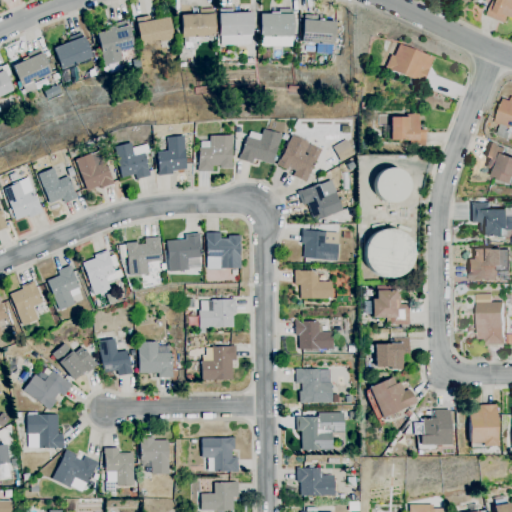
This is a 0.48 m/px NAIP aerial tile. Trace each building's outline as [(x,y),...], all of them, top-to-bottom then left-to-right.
[(504,23),(486,15),(493,1),(497,3),(498,0),(511,0),(511,17),(507,15),(504,23)] [(184,45),(183,38),(182,38),(180,15),(199,14),(199,10),(213,9),(215,36),(212,36),(212,40),(201,41),(201,42),(196,42),(196,44),(184,45)] [(221,46),(220,36),(219,36),(218,14),(219,13),(219,9),(232,9),(232,13),(251,12),(252,35),(251,35),(251,45),(221,46)] [(293,37),(260,37),(259,14),(270,14),(270,12),(278,12),(278,9),(292,9),(292,14),(293,37)] [(332,54),(316,53),(317,43),(301,43),(303,15),(317,16),(317,19),(323,20),(323,21),(336,22),(334,44),(333,44),(332,54)] [(140,46),(136,24),(137,24),(136,18),(149,16),(150,21),(168,18),(172,40),(140,46)] [(110,29),(109,27),(114,26),(113,24),(123,21),(123,20),(127,19),(128,25),(110,29)] [(103,66),(96,33),(128,26),(133,47),(119,51),(121,62),(103,66)] [(60,70),(52,49),(83,36),(91,57),(60,70)] [(415,88),(406,85),(408,78),(384,69),(389,55),(393,56),(397,45),(431,58),(427,69),(428,69),(423,83),(418,81),(415,88)] [(26,94),(22,86),(21,87),(21,86),(18,88),(15,83),(18,82),(11,66),(22,62),(21,59),(26,57),(25,54),(38,48),(40,53),(41,52),(51,73),(34,81),(33,81),(32,82),(33,83),(45,77),(48,84),(36,89),(26,94)] [(0,65),(1,67),(7,64),(11,75),(6,77),(13,91),(0,96),(0,65)] [(506,138),(496,134),(499,124),(494,122),(503,98),(510,101),(511,97),(511,133),(509,132),(506,138)] [(424,145),(409,145),(409,140),(389,140),(390,118),(405,118),(405,115),(412,115),(412,114),(417,114),(417,130),(424,130),(424,145)] [(270,164),(252,159),(251,164),(237,160),(244,137),(245,137),(247,131),(258,135),(260,129),(279,135),(270,164)] [(157,176),(156,172),(157,172),(155,156),(155,153),(166,151),(164,138),(180,135),(185,169),(171,171),(171,174),(157,176)] [(196,172),(196,165),(196,154),(195,154),(195,152),(196,152),(196,147),(198,147),(197,142),(206,142),(206,136),(230,135),(230,169),(218,169),(218,166),(211,166),(211,172),(196,172)] [(305,183),(292,176),(294,171),(288,168),(286,170),(275,165),(289,136),(306,144),(302,154),(314,160),(307,175),(308,176),(305,183)] [(339,162),(331,148),(344,140),(353,154),(339,162)] [(134,179),(133,175),(120,178),(112,147),(128,143),(131,156),(142,153),(143,157),(144,156),(148,176),(134,179)] [(511,176),(509,184),(490,176),(492,169),(486,167),(489,159),(484,157),(490,143),(504,148),(502,154),(511,157),(511,176)] [(86,191),(73,160),(88,153),(94,166),(104,162),(113,183),(100,189),(98,186),(86,191)] [(69,177),(65,169),(70,167),(74,175),(69,177)] [(48,204),(41,187),(36,174),(51,168),(57,180),(67,176),(76,198),(63,204),(61,199),(48,204)] [(394,202),(385,202),(377,197),(373,189),(373,180),(378,172),(386,168),(395,169),(403,174),(407,181),(406,190),(401,198),(394,202)] [(8,182),(5,175),(11,172),(15,179),(8,182)] [(14,221),(13,218),(10,219),(6,210),(9,208),(1,189),(9,185),(9,184),(15,181),(16,182),(26,177),(31,191),(32,191),(41,213),(28,219),(27,215),(14,221)] [(313,221),(306,204),(301,205),(296,192),(301,190),(319,183),(320,184),(330,180),(341,210),(313,221)] [(483,237),(483,236),(482,236),(482,232),(479,232),(479,223),(471,223),(470,202),(475,202),(475,203),(489,202),(489,210),(506,209),(506,208),(511,208),(511,229),(502,230),(502,236),(483,237)] [(335,261),(302,258),(303,244),(300,244),(301,229),(305,229),(305,231),(338,233),(335,261)] [(385,278),(375,274),(367,267),(363,257),(364,246),(370,236),(379,231),(390,229),(400,233),(408,240),(412,250),(411,261),(405,271),(396,276),(385,278)] [(167,272),(165,241),(184,239),(184,235),(198,233),(199,239),(198,239),(200,257),(186,259),(187,270),(167,272)] [(219,270),(205,270),(205,240),(204,240),(204,233),(219,233),(219,239),(227,239),(227,235),(239,235),(239,269),(219,269),(219,270)] [(128,276),(125,251),(124,251),(124,243),(136,242),(137,245),(144,244),(143,238),(158,237),(159,243),(158,243),(160,261),(146,262),(147,274),(128,276)] [(468,279),(468,259),(473,259),(473,249),(481,249),(481,248),(500,248),(500,250),(508,249),(508,270),(507,270),(507,277),(496,277),(496,279),(473,279),(468,279)] [(92,295),(90,288),(89,288),(88,283),(87,280),(86,280),(85,276),(81,263),(94,258),(93,255),(106,251),(108,257),(114,255),(118,265),(113,267),(114,271),(120,270),(122,277),(116,279),(115,278),(106,281),(109,289),(92,295)] [(57,311),(51,298),(52,297),(45,281),(58,275),(56,271),(69,266),(73,275),(76,282),(77,282),(77,284),(78,288),(77,288),(79,293),(70,297),(73,304),(57,311)] [(331,299),(298,299),(298,285),(293,285),(293,270),(301,270),(301,271),(317,271),(317,281),(331,281),(331,299)] [(21,326),(8,295),(21,289),(20,286),(33,281),(34,284),(42,303),(32,307),(37,319),(21,326)] [(460,294),(457,291),(456,287),(458,283),(465,284),(468,289),(463,294),(460,294)] [(388,325),(388,324),(385,324),(385,318),(371,318),(370,300),(375,299),(375,290),(395,290),(396,296),(399,296),(399,305),(407,305),(408,325),(388,325)] [(503,344),(483,344),(482,339),(475,339),(475,294),(490,294),(490,302),(501,302),(502,337),(503,337),(503,344)] [(204,334),(197,334),(197,328),(197,311),(199,311),(199,301),(211,301),(211,299),(235,299),(235,314),(232,314),(232,328),(210,328),(204,328),(204,334)] [(332,350),(317,350),(297,350),(297,336),(293,336),(293,322),(317,322),(317,332),(332,332),(332,350)] [(402,371),(396,371),(396,370),(389,370),(389,367),(373,367),(373,345),(386,345),(386,343),(393,343),(393,338),(408,338),(408,342),(408,354),(401,354),(402,371)] [(116,376),(116,371),(102,373),(97,342),(113,339),(116,353),(127,351),(131,374),(116,376)] [(157,378),(157,373),(137,374),(137,342),(157,342),(157,346),(168,346),(169,353),(171,353),(171,358),(171,359),(171,377),(157,378)] [(72,380),(70,378),(57,362),(55,360),(54,361),(53,361),(52,361),(49,357),(51,355),(50,354),(51,354),(64,343),(70,351),(71,350),(73,353),(81,347),(94,362),(97,365),(82,377),(79,374),(72,380)] [(357,353),(347,353),(347,346),(352,346),(352,343),(357,343),(357,353)] [(200,380),(199,361),(201,361),(201,355),(205,355),(205,348),(211,348),(211,347),(230,347),(230,346),(235,346),(235,361),(230,361),(231,380),(200,380)] [(372,354),(364,354),(364,346),(372,346),(372,354)] [(303,403),(297,403),(297,391),(300,391),(300,384),(294,384),(294,369),(301,369),(301,370),(318,370),(318,384),(330,384),(330,402),(303,403)] [(24,382),(18,378),(24,370),(30,374),(24,382)] [(48,411),(43,407),(43,406),(32,398),(32,399),(21,391),(34,375),(43,382),(51,371),(70,385),(62,397),(57,393),(53,399),(55,401),(48,411)] [(376,419),(363,392),(368,389),(367,388),(392,376),(396,384),(399,382),(403,391),(408,389),(409,391),(410,391),(415,403),(402,409),(401,409),(381,418),(381,417),(376,419)] [(481,446),(481,442),(469,443),(467,406),(479,406),(479,405),(496,405),(496,408),(495,408),(496,446),(481,446)] [(407,418),(403,414),(407,409),(412,413),(407,418)] [(449,445),(418,445),(418,434),(412,434),(412,423),(421,423),(421,418),(431,417),(431,416),(433,416),(433,410),(449,410),(449,445)] [(41,449),(41,448),(37,449),(37,448),(27,448),(27,434),(26,434),(25,415),(26,415),(26,413),(36,412),(36,414),(37,414),(37,415),(56,415),(57,434),(61,434),(61,449),(56,449),(56,448),(43,449),(41,449)] [(1,428),(0,427),(0,414),(1,413),(9,419),(1,428)] [(300,451),(300,431),(295,431),(294,416),(300,416),(300,418),(317,417),(317,413),(343,413),(344,433),(331,433),(331,450),(300,451)] [(149,475),(149,471),(139,471),(139,461),(138,441),(137,441),(137,437),(148,437),(148,436),(152,436),(152,441),(166,440),(167,456),(166,456),(167,474),(149,475)] [(217,472),(213,472),(213,471),(207,471),(207,458),(201,458),(201,439),(227,438),(233,438),(234,450),(230,450),(230,458),(236,458),(237,472),(230,472),(218,472),(217,472)] [(0,444),(5,444),(8,463),(6,463),(8,477),(5,477),(5,476),(1,477),(1,478),(0,478),(0,444)] [(114,486),(114,482),(105,482),(105,472),(103,472),(103,454),(102,454),(102,448),(117,448),(117,454),(131,453),(131,464),(135,464),(135,469),(132,469),(132,486),(119,486),(114,486)] [(80,492),(69,486),(68,488),(50,479),(62,456),(62,455),(65,450),(75,455),(74,458),(81,461),(84,456),(97,463),(92,472),(86,484),(85,483),(80,492)] [(333,496),(313,497),(313,496),(299,496),(299,482),(296,482),(296,468),(299,468),(319,468),(319,480),(333,479),(333,496)] [(22,481),(21,474),(28,473),(29,480),(22,481)] [(216,511),(200,511),(200,494),(213,494),(213,482),(237,482),(237,496),(232,496),(232,510),(216,510),(216,511)] [(37,494),(29,494),(29,484),(37,484),(37,494)] [(10,511),(0,511),(0,501),(10,501),(10,511)] [(493,511),(492,506),(510,503),(511,507),(511,506),(511,511),(493,511)]
